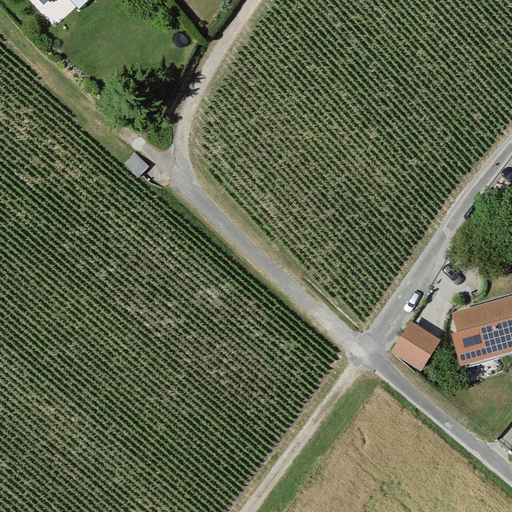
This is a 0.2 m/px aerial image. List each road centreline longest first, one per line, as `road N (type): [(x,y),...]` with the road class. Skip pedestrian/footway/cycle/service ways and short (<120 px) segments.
road 1 (track): [(127,136),(366,354),(247,511)]
road 2 (residential): [(511,144),(366,354),(511,476)]
road 3 (track): [(256,0),(189,111),(176,176)]
